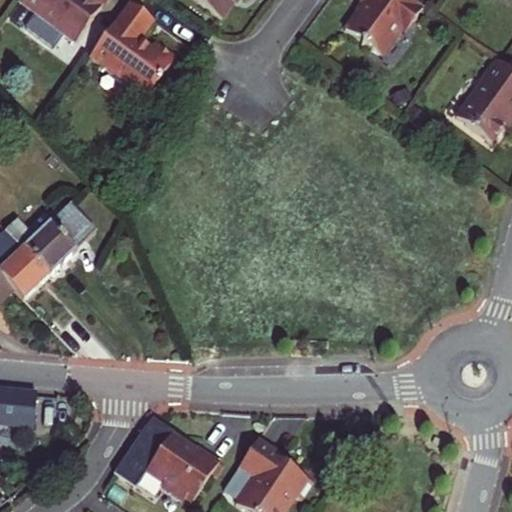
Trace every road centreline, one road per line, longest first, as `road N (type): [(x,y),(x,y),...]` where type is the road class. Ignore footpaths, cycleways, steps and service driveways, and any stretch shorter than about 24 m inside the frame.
road 1 (tertiary): [(122,382),(251,389),(439,384)]
road 2 (residential): [(45,511),(105,446),(122,382)]
road 3 (tertiary): [(0,372),(122,382)]
